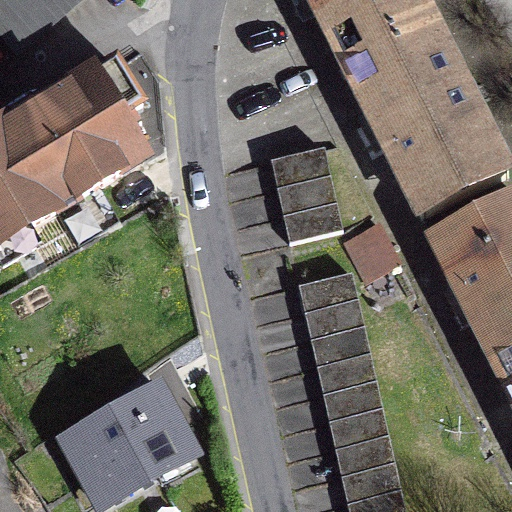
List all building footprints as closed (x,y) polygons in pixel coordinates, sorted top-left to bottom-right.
[(0,0),(0,36),(16,55),(80,0),(0,0)] [(345,68),(432,25),(419,0),(310,0),(318,15),(345,68)] [(432,25),(345,68),(421,221),(508,178),(432,25)] [(116,67),(0,135),(0,263),(3,269),(36,249),(26,233),(143,162),(120,123),(143,109),(116,67)] [(343,234),(325,152),(271,164),(289,246),(343,234)] [(511,200),(432,241),(508,393),(511,391),(511,200)] [(399,267),(379,227),(345,245),(366,284),(399,267)] [(404,511),(352,277),(298,289),(348,511),(404,511)] [(99,507),(193,457),(159,396),(66,446),(99,507)]
